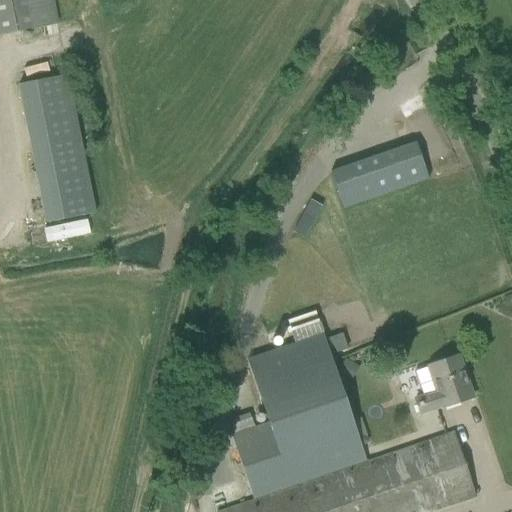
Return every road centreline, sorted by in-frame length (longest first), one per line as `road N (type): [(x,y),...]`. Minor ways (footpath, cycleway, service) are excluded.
road 1 (track): [(362,0),(187,262),(129,511)]
road 2 (unclassified): [(511,177),(455,60),(412,0)]
